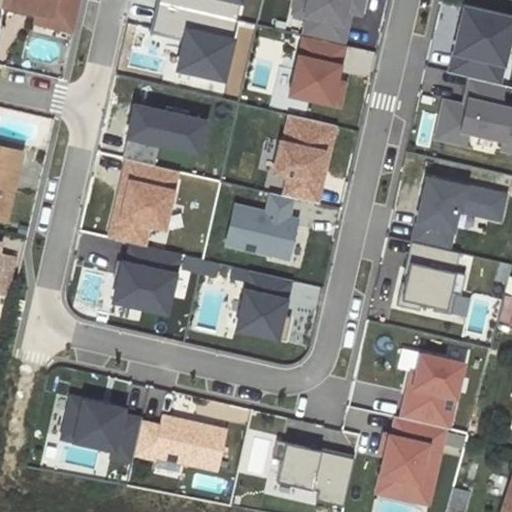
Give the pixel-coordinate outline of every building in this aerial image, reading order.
[(3,0),(3,4),(52,15),(49,26),(72,31),(79,0),(3,0)] [(159,0),(152,31),(184,38),(178,68),(223,78),(241,0),(159,0)] [(346,28),(341,27),(344,15),(359,18),(363,0),(295,0),(293,12),(308,15),(303,35),(343,44),(346,28)] [(464,28),(462,36),(458,35),(449,73),(471,78),(498,84),(507,46),(511,46),(511,18),(465,8),(460,27),(464,28)] [(340,65),(344,45),(303,35),(289,94),(339,105),(344,82),(331,79),(335,64),(340,65)] [(511,104),(500,101),(504,85),(498,84),(471,78),(467,94),(469,95),(466,106),(444,101),(438,125),(503,140),(500,150),(511,152),(511,118),(509,118),(511,104)] [(500,101),(511,104),(511,103),(511,87),(504,85),(500,101)] [(133,106),(121,158),(126,159),(153,165),(158,144),(196,153),(203,122),(186,119),(188,112),(166,107),(164,113),(133,106)] [(286,126),(332,136),(334,125),(289,114),(286,126)] [(503,140),(438,125),(435,138),(500,153),(500,150),(503,140)] [(272,172),(287,176),(283,195),(297,199),(316,203),(321,184),(316,183),(323,152),(328,153),(332,136),(286,126),(283,142),(280,141),(272,172)] [(19,152),(0,147),(0,215),(4,217),(19,152)] [(316,183),(321,184),(328,153),(323,152),(316,183)] [(153,165),(126,159),(121,180),(128,181),(126,193),(119,191),(110,228),(145,236),(157,239),(173,170),(153,165)] [(429,189),(427,196),(422,195),(411,242),(449,251),(458,211),(500,221),(506,195),(427,177),(424,188),(429,189)] [(128,181),(121,180),(119,191),(126,193),(128,181)] [(270,213),(292,218),(297,199),(283,195),(275,194),(270,213)] [(239,206),(230,245),(288,258),(297,219),(292,218),(270,213),(239,206)] [(145,236),(110,228),(108,237),(130,242),(143,245),(145,236)] [(120,261),(111,300),(165,312),(179,254),(143,245),(130,242),(125,262),(120,261)] [(446,309),(450,293),(460,295),(464,275),(455,272),(459,253),(449,251),(411,242),(410,242),(404,269),(407,270),(404,283),(401,282),(395,305),(418,310),(420,303),(446,309)] [(0,274),(9,277),(14,256),(0,252),(0,274)] [(198,271),(201,259),(184,255),(181,267),(198,271)] [(286,300),(290,280),(249,270),(235,329),(285,340),(290,317),(282,315),(277,314),(281,299),(286,300)] [(0,274),(0,292),(5,294),(9,277),(0,274)] [(511,295),(505,293),(503,303),(511,306),(511,295)] [(282,315),(286,300),(281,299),(277,314),(282,315)] [(416,373),(413,387),(408,386),(400,418),(445,429),(447,429),(463,365),(421,355),(416,373)] [(413,387),(416,373),(411,372),(408,386),(413,387)] [(140,419),(120,415),(121,409),(70,397),(61,437),(112,448),(110,456),(130,461),(132,454),(140,421),(140,419)] [(153,458),(154,455),(215,469),(224,430),(161,416),(159,426),(140,421),(132,454),(153,458)] [(384,455),(379,475),(431,487),(445,429),(400,418),(395,417),(390,437),(388,436),(384,455)] [(384,455),(388,436),(383,435),(379,454),(384,455)] [(271,458),(280,460),(275,481),(317,491),(315,501),(342,507),(353,458),(275,440),(271,458)] [(431,487),(379,475),(375,492),(427,504),(431,487)] [(511,511),(511,485),(502,511),(511,511)] [(421,511),(422,503),(373,498),(371,511),(421,511)]
